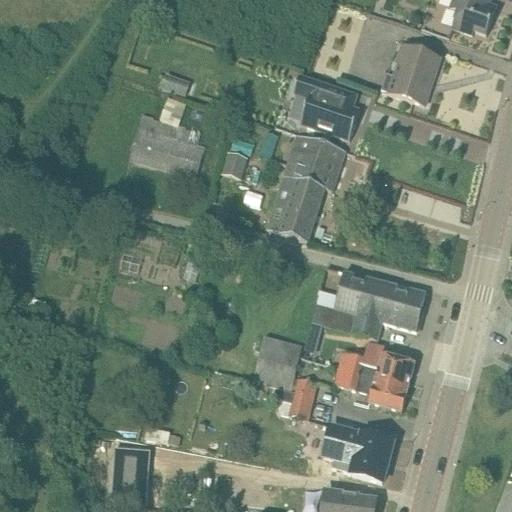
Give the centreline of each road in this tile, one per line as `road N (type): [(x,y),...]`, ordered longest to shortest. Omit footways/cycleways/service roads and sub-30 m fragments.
road 1 (residential): [(478,297),(0,181)]
road 2 (tertiary): [(424,511),(473,324)]
road 3 (tertiary): [(478,297),(511,141)]
